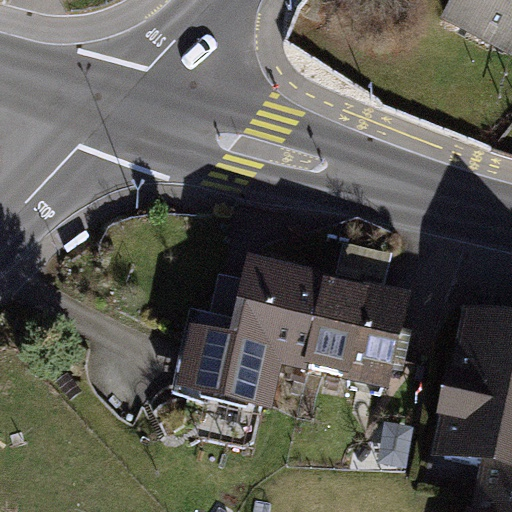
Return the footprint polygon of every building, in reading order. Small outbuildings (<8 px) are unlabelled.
[(511,0),(455,0),(440,29),(511,68),(511,0)] [(391,258),(342,247),(336,277),(384,288),(391,258)] [(323,278),(243,261),(226,341),(186,332),(173,393),(269,414),(278,369),(303,374),(321,286),(323,278)] [(360,294),(321,286),(303,374),(342,382),(341,387),(388,397),(409,298),(361,288),(360,294)] [(483,459),(511,465),(511,328),(461,317),(448,379),(442,377),(432,426),(438,427),(434,449),(483,459)] [(511,511),(511,465),(483,459),(471,511),(511,511)]
